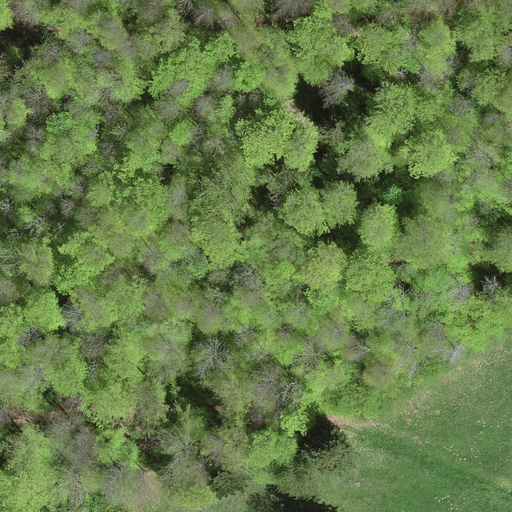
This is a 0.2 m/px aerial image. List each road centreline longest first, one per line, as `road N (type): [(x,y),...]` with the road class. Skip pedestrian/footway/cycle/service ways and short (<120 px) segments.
road 1 (track): [(0,416),(194,405),(327,422),(413,449),(511,494)]
road 2 (track): [(475,0),(406,12),(135,14),(57,29),(0,20)]
